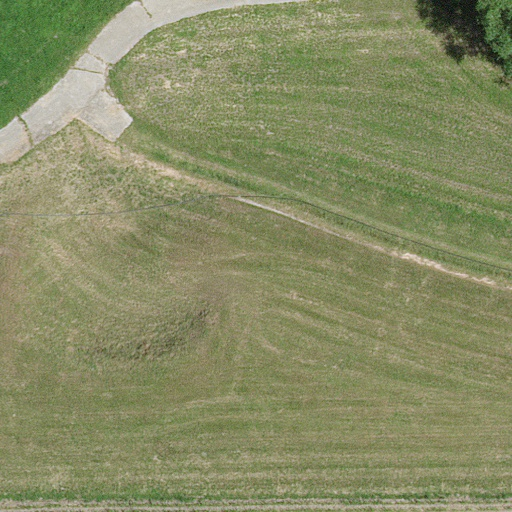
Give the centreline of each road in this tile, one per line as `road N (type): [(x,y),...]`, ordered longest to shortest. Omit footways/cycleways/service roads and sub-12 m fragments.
road 1 (track): [(511,277),(226,196),(136,156),(77,100)]
road 2 (track): [(0,156),(189,0)]
